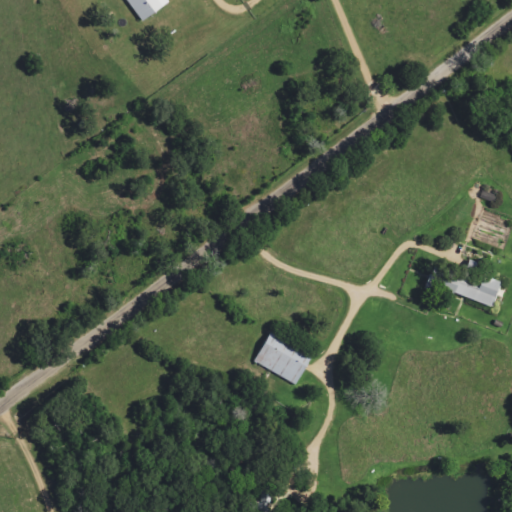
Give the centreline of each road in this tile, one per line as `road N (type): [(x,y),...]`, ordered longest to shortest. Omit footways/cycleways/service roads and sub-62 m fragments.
road 1 (residential): [(0,412),(511,23)]
road 2 (residential): [(235,234),(289,511)]
road 3 (residential): [(368,132),(307,0)]
